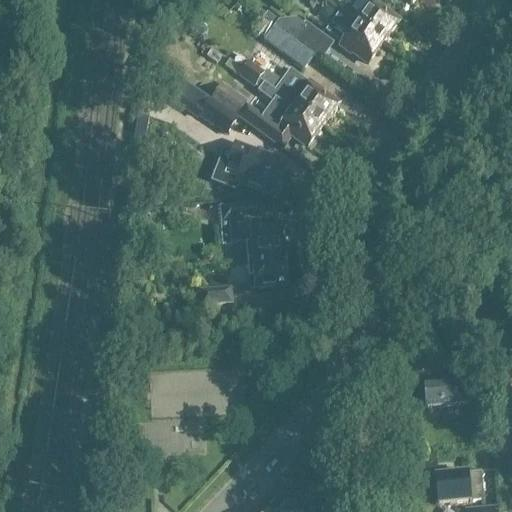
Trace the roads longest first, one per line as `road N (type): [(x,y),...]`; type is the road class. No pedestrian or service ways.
road 1 (residential): [(369,350),(360,251),(370,198),(394,143),(484,0)]
road 2 (residential): [(369,350),(511,201)]
road 3 (residential): [(223,511),(359,363)]
road 4 (residential): [(372,511),(359,363)]
